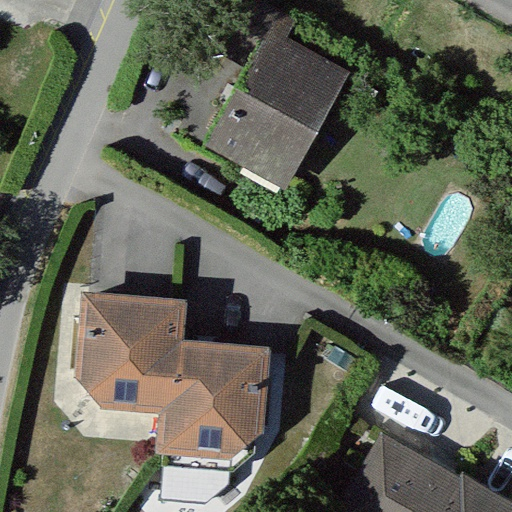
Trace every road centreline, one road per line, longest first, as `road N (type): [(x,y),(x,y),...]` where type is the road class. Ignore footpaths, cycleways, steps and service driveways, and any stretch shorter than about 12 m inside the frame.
road 1 (residential): [(60,164),(110,184),(511,408)]
road 2 (residential): [(0,352),(60,164)]
road 3 (residential): [(60,164),(131,0)]
